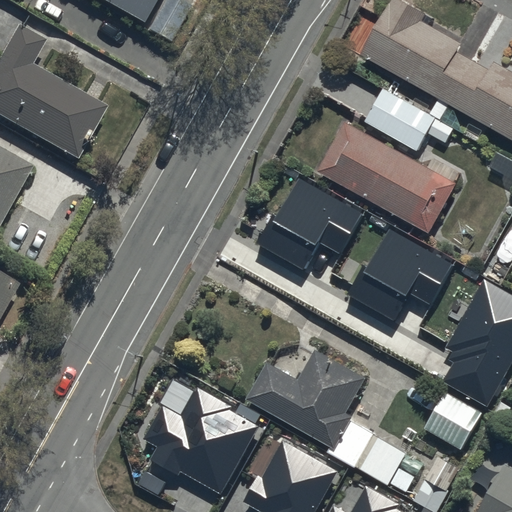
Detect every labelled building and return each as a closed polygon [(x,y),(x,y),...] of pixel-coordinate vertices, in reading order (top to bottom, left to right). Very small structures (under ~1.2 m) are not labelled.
[(96,0),(171,42),(191,8),(177,0),(96,0)] [(397,0),(390,0),(360,55),(511,140),(511,72),(494,63),(489,72),(457,53),(462,45),(422,22),(425,16),(397,0)] [(0,116),(81,161),(109,110),(36,70),(50,47),(26,33),(2,76),(0,75),(0,116)] [(456,131),(384,90),(365,124),(418,152),(427,134),(448,146),(456,131)] [(346,124),(319,173),(430,235),(457,186),(454,184),(459,175),(432,160),(427,169),(346,124)] [(0,224),(34,164),(0,145),(0,224)] [(363,215),(299,178),(260,245),(305,271),(321,244),(339,255),(363,215)] [(454,266),(390,229),(352,296),(397,322),(412,295),(431,306),(454,266)] [(0,274),(0,330),(24,288),(0,274)] [(511,363),(511,294),(484,279),(446,347),(453,351),(448,359),(453,362),(442,382),(488,407),(511,363)] [(270,363),(247,402),(333,447),(329,455),(389,486),(390,483),(407,492),(414,477),(399,469),(406,454),(354,427),(358,419),(347,414),(365,380),(313,353),(300,379),(270,363)] [(231,407),(196,387),(180,414),(163,405),(144,438),(158,446),(150,459),(179,476),(181,471),(219,493),(258,426),(230,410),(231,407)] [(445,394),(425,430),(463,449),(481,412),(445,394)] [(313,511),(336,471),(282,441),(262,477),(258,475),(243,502),(261,511),(313,511)] [(511,511),(511,471),(504,468),(479,511),(511,511)] [(437,511),(447,495),(424,482),(414,501),(433,511),(437,511)] [(400,507),(365,486),(349,511),(345,511),(332,504),(327,511),(403,511),(399,509),(400,507)]
